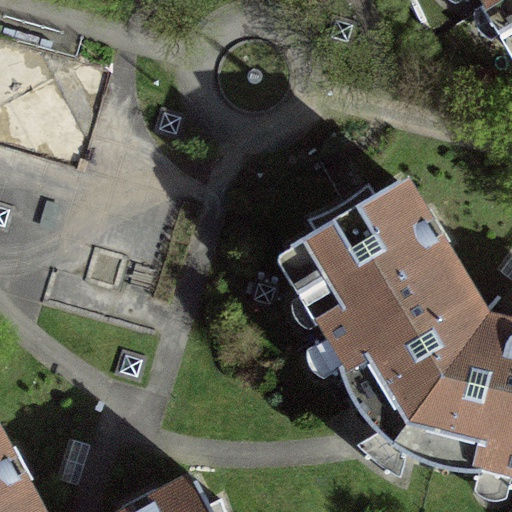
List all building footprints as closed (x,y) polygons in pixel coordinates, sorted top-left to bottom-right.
[(511,0),(482,0),(487,8),(500,0),(507,0),(511,8),(511,28),(503,34),(511,48),(511,0)] [(511,375),(453,360),(403,277),(435,258),(438,264),(441,262),(435,251),(445,245),(427,215),(417,221),(395,185),(371,200),(365,189),(334,211),(306,225),(312,235),(287,250),(292,258),(284,262),(305,297),(323,286),(339,312),(321,323),(346,365),(337,371),(346,397),(360,419),(375,436),(389,449),(416,463),(439,471),(477,475),(479,464),(511,472),(511,375)] [(511,247),(493,273),(510,286),(511,283),(511,247)] [(66,442),(53,483),(74,489),(87,449),(66,442)] [(221,511),(218,503),(207,509),(193,484),(157,504),(151,493),(120,510),(120,511),(0,511),(0,504),(18,495),(21,500),(24,499),(18,488),(28,482),(11,451),(1,456),(0,455),(0,511),(221,511)]
